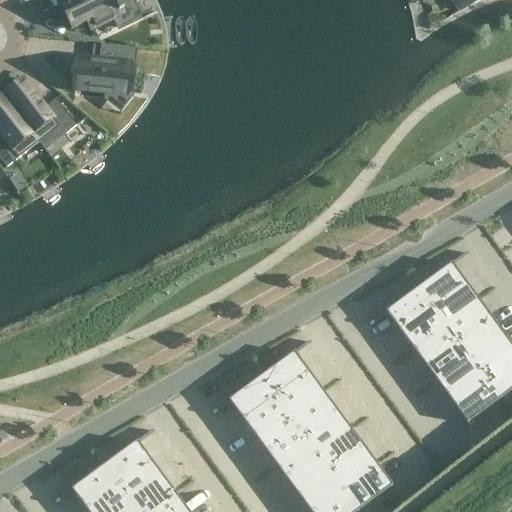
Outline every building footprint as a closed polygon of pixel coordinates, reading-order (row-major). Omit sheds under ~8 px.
[(61,0),(63,3),(59,5),(72,31),(86,24),(90,30),(112,20),(117,32),(142,20),(132,0),(61,0)] [(97,62),(76,59),(72,89),(122,97),(126,66),(133,67),(135,53),(99,48),(97,62)] [(33,136),(54,119),(23,78),(1,95),(33,136)] [(0,138),(11,153),(33,136),(1,95),(0,95),(0,138)] [(384,313),(368,325),(370,327),(386,316),(466,425),(511,390),(511,348),(452,267),(468,256),(466,253),(450,265),(384,313)] [(227,402),(211,414),(213,416),(229,405),(307,511),(357,511),(391,487),(295,356),(310,344),(308,342),(293,353),(227,402)] [(1,425),(5,446),(21,442),(17,422),(1,425)] [(70,491),(54,502),(56,505),(71,493),(85,511),(187,511),(138,445),(153,433),(151,431),(136,442),(70,491)]
